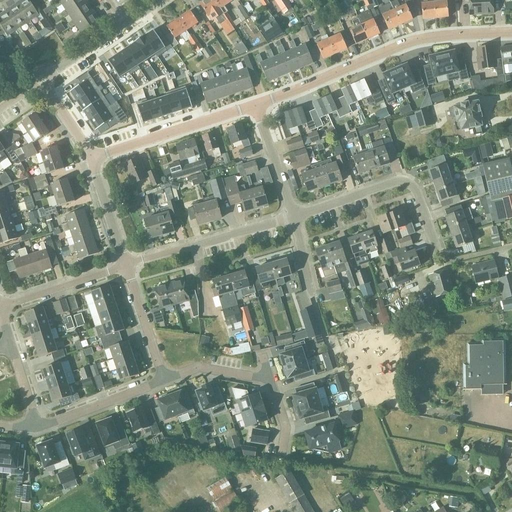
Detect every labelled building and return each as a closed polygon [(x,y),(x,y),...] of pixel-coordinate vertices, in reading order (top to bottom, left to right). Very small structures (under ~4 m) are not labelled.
[(23,0),(22,1),(17,4),(20,10),(24,16),(28,22),(30,21),(33,19),(36,17),(40,22),(42,21),(44,20),(42,17),(40,14),(38,15),(33,6),(28,0),(23,0)] [(86,1),(84,0),(65,0),(56,6),(57,8),(62,5),(66,11),(61,14),(63,17),(86,1)] [(224,15),(213,0),(207,0),(200,5),(208,17),(212,23),(217,20),(227,35),(234,30),(233,28),(236,27),(232,21),(229,23),(228,22),(226,23),(222,17),(224,15)] [(236,27),(242,23),(239,19),(233,23),(227,13),(228,12),(224,6),(231,1),(230,0),(213,0),(224,15),(222,17),(226,23),(228,22),(229,23),(232,21),(236,27),(233,28),(234,30),(237,28),(236,27)] [(258,0),(259,0),(258,0),(266,0),(269,4),(266,6),(273,16),(277,14),(270,4),(269,4),(266,0),(258,0)] [(346,0),(339,5),(344,11),(352,5),(355,3),(352,0),(346,0)] [(433,0),(434,4),(434,11),(435,19),(442,18),(448,17),(447,10),(446,3),(445,3),(445,0),(433,0)] [(481,15),(480,0),(462,0),(462,2),(468,1),(469,16),(481,15)] [(480,0),(481,15),(493,14),(492,0),(480,0)] [(86,1),(63,17),(64,18),(69,15),(73,21),(68,25),(69,27),(92,11),(86,1)] [(397,1),(390,4),(395,15),(400,26),(412,20),(405,6),(400,9),(397,1)] [(12,8),(7,11),(10,17),(14,23),(18,29),(20,28),(23,26),(26,24),(29,29),(34,26),(30,21),(28,22),(24,16),(20,10),(17,4),(12,8)] [(384,6),(379,9),(380,13),(382,17),(385,24),(388,31),(394,28),(400,26),(395,15),(390,4),(384,6)] [(434,4),(421,5),(422,20),(435,19),(434,11),(434,4)] [(352,5),(344,11),(347,18),(356,14),(352,5)] [(242,23),(249,18),(240,6),(233,11),(239,19),(242,23)] [(1,15),(0,15),(0,24),(3,30),(5,33),(7,36),(9,35),(12,33),(15,31),(17,33),(19,36),(23,33),(22,31),(20,28),(18,29),(14,23),(10,17),(7,11),(1,15)] [(99,22),(92,11),(69,27),(71,29),(76,25),(80,31),(75,35),(78,39),(83,35),(82,33),(99,22)] [(190,12),(178,19),(186,31),(198,24),(190,12)] [(368,12),(357,17),(358,19),(367,40),(379,35),(369,12),(368,12)] [(257,13),(251,17),(255,23),(259,21),(259,17),(257,13)] [(178,19),(166,27),(174,39),(181,35),(186,43),(189,41),(188,39),(190,38),(186,31),(178,19)] [(321,23),(323,28),(333,24),(331,19),(321,23)] [(355,28),(349,31),(355,45),(367,40),(358,19),(352,22),(355,28)] [(260,28),(259,29),(268,42),(282,33),(275,22),(274,22),(275,24),(269,29),(267,26),(261,30),(260,28)] [(323,28),(321,23),(312,27),(314,32),(323,28)] [(0,36),(3,34),(6,39),(9,43),(13,40),(9,35),(7,36),(5,33),(3,30),(0,24),(0,36)] [(59,34),(63,31),(59,25),(54,27),(59,34)] [(308,40),(314,37),(310,26),(304,28),(308,40)] [(41,31),(38,33),(39,36),(41,38),(44,36),(47,34),(45,32),(44,29),(41,31)] [(144,37),(155,54),(155,55),(157,58),(172,48),(165,38),(160,41),(153,31),(144,37)] [(37,32),(33,35),(35,38),(37,41),(39,40),(41,38),(39,36),(38,33),(37,32)] [(294,50),(301,68),(313,64),(305,46),(296,49),(293,41),(292,42),(289,34),(287,35),(293,51),(294,50)] [(68,39),(70,41),(71,43),(78,39),(75,35),(68,39)] [(340,35),(329,40),(328,40),(335,54),(346,49),(340,35)] [(144,36),(134,43),(135,43),(146,60),(155,55),(155,54),(144,37),(144,36)] [(190,38),(188,39),(189,41),(192,45),(194,43),(195,45),(198,43),(193,36),(190,38)] [(321,38),(323,43),(317,46),(323,60),(335,54),(328,40),(329,40),(327,36),(321,38)] [(28,39),(23,42),(27,47),(31,44),(28,39)] [(294,50),(293,51),(285,54),(280,41),(276,43),(281,55),(283,55),(290,73),(301,68),(294,50)] [(135,43),(126,49),(137,66),(138,66),(146,60),(135,43)] [(194,43),(192,45),(197,52),(199,51),(202,49),(198,43),(195,45),(194,43)] [(243,43),(234,49),(238,56),(248,52),(243,43)] [(281,55),(274,58),(269,46),(265,47),(270,60),(271,59),(279,78),(290,73),(283,55),(281,55)] [(511,46),(500,48),(502,60),(503,65),(508,64),(508,59),(511,58),(511,46)] [(478,71),(496,68),(493,47),(476,49),(478,59),(477,59),(478,71)] [(207,48),(202,51),(208,60),(213,56),(207,48)] [(126,49),(117,55),(128,72),(128,73),(130,76),(140,69),(138,66),(137,66),(126,49)] [(449,51),(441,53),(446,75),(458,73),(460,81),(468,79),(464,62),(457,63),(454,52),(449,53),(449,51)] [(441,53),(434,54),(434,56),(429,58),(431,66),(430,68),(424,69),(428,86),(436,84),(435,78),(446,75),(441,53)] [(108,61),(119,79),(120,78),(128,73),(128,72),(117,55),(108,61)] [(271,59),(270,60),(263,63),(260,55),(256,57),(259,65),(260,65),(267,82),(279,78),(271,59)] [(248,56),(243,58),(243,60),(246,69),(252,68),(248,56)] [(224,68),(221,69),(229,96),(241,92),(232,66),(231,63),(225,65),(226,69),(232,67),(233,74),(226,76),(224,68)] [(235,65),(232,66),(241,92),(253,88),(250,79),(246,69),(238,72),(235,65)] [(402,67),(401,65),(394,68),(403,90),(410,87),(413,94),(425,89),(418,71),(412,74),(410,73),(407,65),(402,67)] [(212,72),(209,73),(218,100),(229,96),(221,69),(220,69),(219,68),(215,70),(217,75),(221,74),(222,77),(214,80),(212,72)] [(394,68),(387,71),(388,73),(383,75),(388,86),(381,89),(388,105),(395,101),(392,94),(403,90),(394,68)] [(149,75),(152,81),(158,78),(154,72),(149,75)] [(88,73),(78,79),(81,84),(91,78),(88,73)] [(197,78),(190,80),(196,95),(202,93),(206,104),(218,100),(209,73),(208,73),(210,81),(203,84),(200,76),(196,77),(197,78)] [(472,83),(475,93),(505,85),(504,76),(497,76),(497,79),(472,83)] [(81,84),(70,92),(76,102),(97,88),(91,78),(81,84)] [(369,106),(374,104),(364,81),(350,87),(357,102),(359,108),(368,104),(369,106)] [(97,88),(76,102),(83,111),(104,97),(100,92),(103,90),(100,86),(97,88)] [(185,87),(175,90),(182,111),(192,108),(185,87)] [(344,97),(338,100),(346,116),(352,113),(349,106),(357,102),(350,87),(341,91),(344,97)] [(175,90),(165,94),(166,97),(172,115),(182,111),(175,90)] [(436,94),(429,97),(432,105),(439,103),(436,94)] [(346,116),(338,100),(333,102),(330,96),(321,100),(328,115),(336,111),(340,119),(346,116)] [(104,97),(83,111),(89,121),(110,107),(110,106),(104,97)] [(166,97),(157,100),(163,118),(172,115),(166,97)] [(146,100),(136,103),(143,125),(143,124),(153,121),(147,103),(146,100)] [(147,103),(153,121),(163,118),(157,100),(147,103)] [(328,115),(321,100),(312,104),(315,110),(309,113),(316,130),(323,126),(319,119),(328,115)] [(110,107),(89,121),(95,130),(95,131),(97,130),(106,124),(109,129),(119,122),(120,124),(127,119),(116,102),(116,103),(110,106),(110,107)] [(451,118),(455,117),(456,122),(459,121),(461,130),(481,126),(479,117),(480,117),(477,102),(467,104),(460,105),(461,106),(453,107),(454,109),(449,110),(451,118)] [(301,108),(292,111),(297,127),(306,124),(309,132),(316,130),(309,113),(303,115),(301,108)] [(389,116),(385,109),(376,113),(379,120),(389,116)] [(433,126),(428,109),(415,113),(415,116),(405,119),(409,130),(419,127),(419,130),(433,126)] [(297,127),(292,111),(282,114),(285,121),(279,122),(285,139),(290,138),(288,130),(297,127)] [(28,134),(42,124),(35,114),(21,124),(28,134)] [(369,129),(366,130),(368,134),(380,130),(379,128),(386,126),(385,121),(378,123),(377,122),(368,126),(369,129)] [(48,134),(42,124),(28,134),(34,143),(48,134)] [(247,139),(245,140),(240,125),(226,130),(231,145),(240,142),(243,148),(249,146),(247,139)] [(322,127),(317,130),(320,136),(325,134),(322,127)] [(336,134),(333,128),(325,131),(328,138),(336,134)] [(9,146),(14,143),(20,138),(19,135),(12,134),(10,136),(8,132),(2,136),(3,138),(9,146)] [(310,135),(313,143),(320,141),(317,132),(310,135)] [(219,147),(217,148),(213,134),(201,137),(206,152),(212,150),(215,158),(221,156),(219,147)] [(347,141),(355,138),(353,134),(341,138),(343,147),(349,145),(347,141)] [(304,147),(301,137),(286,142),(289,152),(304,147)] [(9,146),(3,138),(0,139),(0,163),(7,159),(3,152),(5,150),(12,162),(13,162),(15,164),(19,165),(21,163),(20,163),(17,158),(9,146)] [(437,143),(438,147),(442,148),(445,144),(444,140),(440,139),(437,143)] [(199,155),(198,156),(193,140),(175,145),(180,161),(187,159),(189,165),(181,167),(179,162),(168,165),(169,166),(163,168),(166,180),(170,179),(171,181),(173,181),(173,180),(201,172),(201,174),(208,172),(204,159),(201,160),(199,155)] [(373,151),(379,168),(390,164),(382,141),(371,145),(373,151)] [(14,143),(9,146),(17,158),(35,149),(32,143),(19,150),(14,143)] [(44,164),(60,158),(56,147),(40,152),(44,164)] [(473,165),(481,163),(477,147),(469,149),(471,157),(473,165)] [(250,148),(238,152),(241,159),(252,155),(250,148)] [(308,159),(314,158),(311,148),(305,150),(305,149),(305,150),(308,159)] [(484,159),(491,158),(490,148),(482,149),(484,159)] [(35,149),(17,158),(20,163),(37,154),(35,149)] [(308,159),(305,150),(294,153),(298,166),(307,163),(307,164),(310,163),(308,159)] [(367,150),(362,151),(369,171),(379,168),(373,151),(368,152),(367,150)] [(369,171),(362,151),(358,153),(359,156),(353,158),(358,175),(369,171)] [(222,155),(225,165),(231,164),(227,153),(222,155)] [(336,158),(341,171),(348,169),(343,155),(336,158)] [(64,169),(60,158),(44,164),(47,175),(64,169)] [(123,165),(131,185),(146,179),(137,159),(123,165)] [(511,191),(511,170),(509,159),(482,165),(490,197),(511,191)] [(331,160),(323,163),(330,185),(341,181),(336,164),(332,165),(331,160)] [(255,162),(243,165),(244,170),(246,176),(258,172),(255,162)] [(330,185),(323,163),(311,167),(313,172),(319,189),(330,185)] [(432,182),(453,174),(452,170),(448,172),(446,165),(429,171),(432,182)] [(27,174),(41,171),(40,166),(26,169),(27,174)] [(161,184),(154,170),(147,173),(153,188),(161,184)] [(302,172),(303,175),(301,176),(307,193),(319,189),(313,172),(308,173),(307,170),(302,172)] [(0,176),(0,180),(3,186),(12,183),(6,173),(0,176)] [(456,182),(466,180),(465,173),(455,174),(456,182)] [(30,186),(47,181),(45,174),(28,180),(30,186)] [(455,179),(453,174),(432,182),(436,192),(453,186),(451,180),(455,179)] [(199,185),(197,179),(196,175),(187,178),(188,183),(192,181),(193,186),(199,185)] [(54,196),(71,191),(67,179),(50,184),(54,196)] [(216,202),(228,198),(222,179),(210,183),(214,197),(216,202)] [(49,186),(47,181),(30,186),(32,192),(49,186)] [(236,183),(225,186),(226,189),(226,192),(226,193),(230,206),(231,208),(242,205),(244,212),(255,209),(253,200),(250,192),(246,193),(244,186),(238,188),(236,183)] [(19,184),(13,187),(17,194),(23,190),(19,184)] [(256,190),(250,192),(253,200),(255,209),(261,207),(267,205),(263,192),(262,188),(261,184),(255,186),(256,190)] [(13,186),(5,188),(7,194),(14,192),(13,186)] [(455,192),(453,186),(436,192),(440,202),(451,198),(453,204),(461,202),(459,196),(460,195),(459,191),(455,192)] [(135,187),(132,188),(129,189),(131,198),(138,196),(135,187)] [(162,190),(161,187),(145,192),(146,196),(162,190)] [(71,191),(54,196),(58,207),(74,202),(71,191)] [(511,191),(490,197),(496,224),(505,222),(505,220),(511,218),(511,191)] [(35,208),(31,196),(24,198),(27,210),(35,208)] [(144,197),(147,207),(150,207),(151,212),(155,211),(151,196),(144,197)] [(204,205),(209,222),(221,219),(216,202),(214,197),(203,200),(204,205)] [(130,203),(133,212),(141,210),(138,201),(130,203)] [(160,210),(162,215),(156,217),(162,236),(173,232),(170,221),(179,218),(174,201),(167,203),(168,207),(160,210)] [(209,222),(204,205),(200,206),(199,202),(192,204),(193,208),(187,210),(191,221),(196,220),(197,226),(209,222)] [(7,204),(0,206),(0,218),(11,215),(16,214),(14,207),(9,209),(7,204)] [(452,208),(445,211),(446,214),(447,217),(445,217),(447,223),(449,228),(465,222),(472,220),(470,215),(468,209),(465,210),(462,212),(461,208),(460,205),(452,208)] [(41,218),(57,213),(55,207),(44,211),(44,208),(38,210),(41,218)] [(65,216),(68,224),(61,225),(63,229),(87,221),(84,210),(65,216)] [(36,211),(28,214),(30,221),(38,218),(36,211)] [(394,231),(406,227),(401,211),(389,215),(394,231)] [(0,231),(15,227),(11,215),(0,218),(0,231)] [(394,231),(389,215),(377,219),(383,235),(394,231)] [(162,236),(156,217),(144,220),(149,239),(162,236)] [(479,220),(472,221),(474,228),(481,226),(479,220)] [(87,221),(63,229),(64,233),(70,231),(72,238),(91,232),(87,221)] [(465,222),(449,228),(452,238),(473,231),(471,227),(467,228),(465,222)] [(55,236),(61,234),(59,228),(54,229),(52,223),(47,225),(50,233),(54,232),(55,236)] [(18,238),(15,227),(0,231),(0,242),(0,244),(18,238)] [(501,245),(498,235),(496,227),(491,228),(494,236),(493,236),(493,237),(496,246),(501,245)] [(473,231),(452,238),(456,249),(473,243),(470,237),(474,236),(473,231)] [(72,238),(75,245),(61,249),(62,253),(94,242),(91,232),(72,238)] [(371,232),(360,236),(366,255),(367,255),(377,252),(376,247),(371,232)] [(366,255),(360,236),(348,239),(353,254),(354,254),(355,258),(355,259),(358,267),(370,263),(367,255),(366,255)] [(53,243),(51,237),(44,240),(46,246),(53,243)] [(402,248),(402,249),(413,245),(410,237),(398,241),(401,249),(402,248)] [(384,254),(392,252),(389,245),(391,244),(389,239),(388,240),(387,238),(380,240),(384,254)] [(35,254),(41,272),(52,269),(46,250),(44,242),(40,244),(42,251),(35,254)] [(94,242),(62,253),(64,258),(71,256),(71,254),(77,252),(80,259),(98,253),(94,242)] [(358,287),(350,262),(346,263),(344,258),(339,243),(327,247),(337,275),(346,272),(351,289),(358,287)] [(337,275),(327,247),(316,251),(321,265),(320,265),(325,278),(336,274),(336,275),(337,275)] [(41,272),(35,254),(28,256),(25,248),(22,250),(30,276),(41,272)] [(401,249),(392,252),(384,254),(387,262),(394,260),(395,265),(401,263),(404,271),(419,266),(414,251),(404,254),(402,249),(402,248),(401,249)] [(18,251),(21,258),(13,261),(19,280),(30,276),(22,250),(21,250),(18,251)] [(286,260),(271,264),(275,280),(276,279),(277,286),(285,284),(283,277),(290,275),(286,260)] [(352,262),(350,262),(358,287),(359,287),(363,299),(373,295),(365,271),(356,274),(352,262)] [(476,283),(497,278),(493,262),(472,267),(476,283)] [(275,280),(271,264),(256,269),(258,275),(257,276),(258,280),(254,281),(257,292),(271,288),(269,281),(275,280)] [(394,283),(388,265),(381,267),(385,280),(388,279),(389,284),(394,283)] [(429,276),(435,296),(452,292),(447,271),(429,276)] [(244,272),(229,277),(233,292),(234,292),(240,290),(242,297),(256,293),(252,281),(247,283),(244,272)] [(511,275),(498,279),(503,300),(511,297),(511,275)] [(407,276),(394,281),(396,287),(409,283),(407,276)] [(216,289),(212,291),(214,297),(218,296),(219,296),(227,327),(242,323),(238,310),(239,310),(234,292),(233,292),(229,277),(213,281),(216,289)] [(327,283),(331,302),(345,299),(342,290),(339,280),(327,283)] [(189,300),(191,305),(198,303),(195,291),(187,294),(183,281),(175,284),(174,282),(168,284),(174,305),(189,300)] [(174,305),(168,284),(162,286),(163,287),(154,290),(160,309),(174,305)] [(95,304),(113,297),(109,286),(91,292),(95,304)] [(278,292),(272,294),(276,306),(282,305),(278,292)] [(467,294),(459,296),(462,307),(469,305),(467,294)] [(74,296),(68,298),(72,311),(78,309),(74,296)] [(113,297),(95,304),(98,314),(117,308),(113,297)] [(284,311),(299,310),(298,297),(282,298),(284,311)] [(65,298),(54,301),(58,314),(69,310),(65,298)] [(511,298),(501,301),(504,312),(511,309),(511,298)] [(193,318),(198,316),(198,303),(191,305),(190,305),(193,318)] [(43,307),(24,313),(28,325),(46,319),(43,307)] [(239,310),(238,310),(242,323),(243,322),(245,332),(254,330),(247,307),(239,310)] [(120,319),(117,308),(98,314),(102,325),(120,319)] [(377,315),(380,326),(389,323),(386,312),(377,315)] [(152,318),(156,330),(166,331),(163,319),(159,319),(159,316),(152,318)] [(46,319),(28,325),(32,335),(50,329),(54,328),(50,317),(46,319)] [(315,318),(304,322),(309,339),(321,335),(315,318)] [(85,325),(83,319),(76,322),(78,328),(85,325)] [(120,319),(102,325),(106,337),(100,338),(102,344),(113,340),(111,335),(124,330),(120,319)] [(73,322),(69,323),(66,324),(68,330),(75,328),(73,322)] [(357,332),(372,328),(370,322),(355,325),(357,332)] [(50,329),(32,335),(35,346),(44,343),(53,340),(50,329)] [(275,338),(277,347),(293,343),(291,334),(275,338)] [(470,336),(460,336),(460,351),(453,351),(453,365),(470,365),(470,336)] [(480,351),(480,336),(470,336),(470,365),(487,365),(487,351),(480,351)] [(207,350),(209,341),(201,339),(199,348),(207,350)] [(44,343),(35,346),(36,349),(37,352),(39,357),(45,356),(51,354),(51,356),(52,359),(55,358),(57,358),(61,356),(65,355),(64,352),(63,350),(61,350),(60,351),(58,351),(57,352),(55,346),(53,340),(44,343)] [(113,340),(102,344),(104,350),(109,348),(113,359),(131,353),(128,342),(115,346),(113,340)] [(424,351),(424,358),(423,358),(423,365),(424,365),(424,374),(440,374),(440,355),(446,355),(446,340),(436,340),(436,351),(424,351)] [(307,352),(304,342),(290,346),(292,352),(280,356),(281,358),(279,360),(281,365),(283,365),(284,367),(305,360),(302,353),(307,352)] [(135,364),(131,353),(113,359),(117,370),(135,364)] [(47,367),(43,369),(43,372),(44,374),(45,377),(46,380),(49,379),(51,379),(58,376),(64,374),(63,368),(61,363),(64,362),(66,361),(66,358),(65,355),(61,356),(57,358),(55,358),(52,359),(53,362),(54,365),(52,366),(47,367)] [(305,360),(284,367),(284,369),(283,371),(285,376),(287,376),(287,379),(299,375),(301,380),(315,376),(312,366),(307,367),(305,360)] [(135,364),(117,370),(120,381),(139,375),(135,364)] [(73,380),(81,377),(79,370),(70,373),(73,380)] [(58,376),(46,380),(50,391),(68,385),(64,374),(58,376)] [(100,376),(94,378),(98,390),(104,388),(100,376)] [(90,378),(86,379),(81,381),(83,387),(93,384),(90,378)] [(68,385),(50,391),(53,402),(66,398),(68,404),(79,400),(78,394),(77,395),(73,383),(68,385)] [(347,392),(344,383),(336,386),(339,395),(347,392)] [(314,384),(297,388),(299,394),(294,395),(293,396),(293,397),(295,401),(292,401),(295,409),(319,400),(314,384)] [(210,409),(213,416),(227,411),(222,398),(215,400),(209,385),(202,388),(202,390),(196,392),(200,404),(199,404),(201,410),(203,410),(203,412),(210,409)] [(237,399),(242,415),(263,407),(261,401),(258,394),(249,398),(247,392),(232,389),(235,400),(237,399)] [(168,395),(177,416),(187,412),(189,416),(195,414),(188,397),(184,398),(182,398),(180,393),(176,394),(175,392),(168,395)] [(445,406),(444,412),(454,414),(455,409),(469,411),(472,398),(452,394),(450,407),(445,406)] [(155,410),(160,423),(177,416),(168,395),(162,398),(163,400),(158,401),(161,407),(155,410)] [(147,396),(141,398),(143,404),(149,401),(147,396)] [(483,419),(493,421),(494,415),(489,414),(492,401),(472,398),(469,411),(484,414),(483,419)] [(319,400),(295,409),(297,416),(299,415),(300,419),(300,420),(302,420),(302,419),(312,416),(315,423),(330,418),(327,406),(321,408),(319,400)] [(142,407),(126,413),(126,414),(134,434),(144,430),(146,435),(151,433),(153,436),(160,434),(154,418),(147,420),(142,408),(142,407)] [(263,407),(242,415),(235,417),(237,422),(244,420),(246,428),(267,421),(265,414),(266,414),(263,407)] [(353,412),(338,416),(342,430),(357,425),(353,412)] [(102,422),(96,424),(105,449),(114,446),(115,450),(130,445),(124,431),(116,434),(111,419),(110,419),(109,417),(101,420),(102,422)] [(334,425),(305,433),(310,450),(313,449),(313,450),(313,451),(328,453),(341,450),(334,425)] [(70,434),(67,435),(71,448),(70,448),(73,455),(74,455),(75,457),(82,454),(85,460),(99,455),(94,441),(86,444),(81,430),(78,431),(77,429),(69,432),(70,434)] [(269,432),(253,430),(251,443),(267,445),(269,432)] [(240,450),(235,436),(227,439),(232,453),(240,450)] [(44,467),(45,468),(46,468),(46,467),(54,464),(56,470),(69,465),(64,452),(57,454),(52,442),(52,441),(52,440),(51,441),(44,444),(43,442),(38,444),(38,446),(37,446),(37,447),(45,467),(44,467)] [(8,443),(6,443),(4,467),(12,468),(11,474),(23,475),(25,456),(18,455),(19,444),(17,444),(17,442),(9,441),(8,443)] [(209,446),(208,442),(201,445),(203,449),(211,451),(209,446)] [(143,451),(143,449),(140,443),(132,446),(135,452),(135,454),(143,451)] [(497,470),(502,451),(474,445),(470,464),(497,470)] [(76,480),(72,469),(57,474),(61,486),(76,480)] [(313,511),(290,471),(275,480),(294,511),(313,511)] [(214,502),(233,490),(225,477),(206,489),(214,502)] [(478,490),(480,492),(482,496),(486,494),(482,487),(478,490)] [(23,495),(22,503),(26,503),(29,503),(30,496),(30,488),(27,488),(23,488),(23,495)] [(220,511),(228,511),(241,504),(233,491),(214,502),(220,511)] [(345,508),(354,502),(349,494),(340,500),(345,508)] [(449,504),(457,506),(459,498),(451,496),(449,504)]
